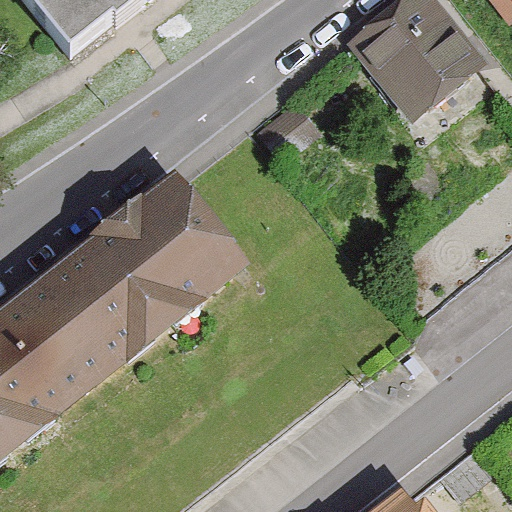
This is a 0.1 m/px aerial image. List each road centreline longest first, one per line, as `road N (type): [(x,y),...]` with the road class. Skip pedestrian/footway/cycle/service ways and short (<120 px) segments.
road 1 (residential): [(341,0),(0,252)]
road 2 (residential): [(307,511),(511,346)]
